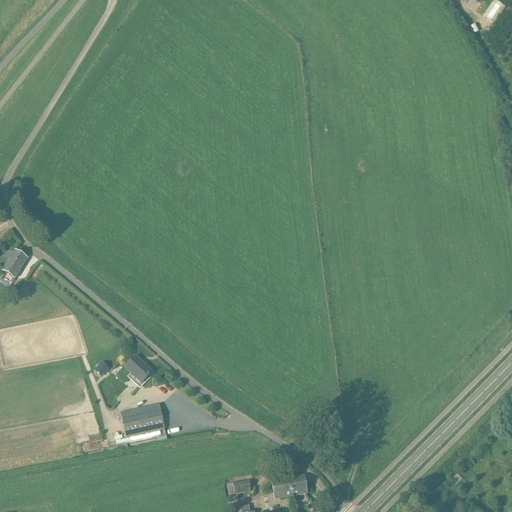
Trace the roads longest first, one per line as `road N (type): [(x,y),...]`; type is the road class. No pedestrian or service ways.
road 1 (unclassified): [(347,511),(315,466),(199,391),(14,230),(4,206),(16,160),(113,0)]
road 2 (primary): [(362,511),(511,361)]
